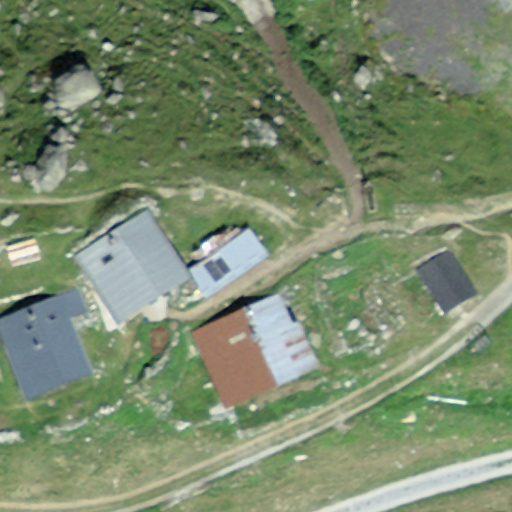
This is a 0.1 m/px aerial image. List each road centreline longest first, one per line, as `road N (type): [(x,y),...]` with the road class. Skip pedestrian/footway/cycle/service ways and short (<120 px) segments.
road 1 (track): [(511,288),(434,354),(368,394),(137,500),(78,511)]
road 2 (track): [(511,468),(366,511)]
